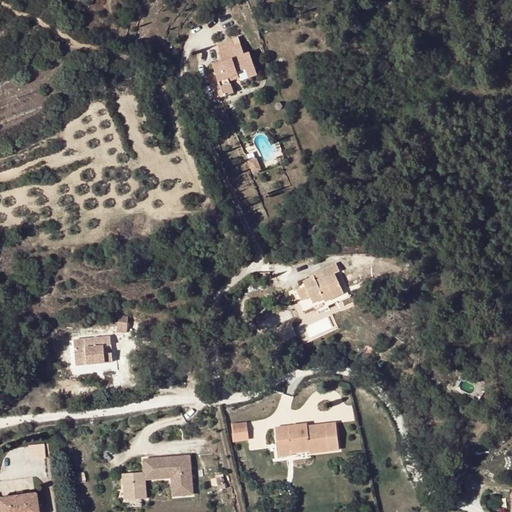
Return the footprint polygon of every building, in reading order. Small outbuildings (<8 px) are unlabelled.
[(219,53),(222,60),(223,63),(214,66),(216,73),(208,76),(216,99),(234,93),(230,82),(229,78),(238,75),(237,71),(245,68),(249,78),(257,75),(249,53),(245,55),(241,45),(219,53)] [(336,264),(322,271),(326,278),(318,282),(315,277),(304,283),(306,287),(297,291),(302,301),(311,298),(313,303),(324,299),(325,302),(344,293),(335,274),(340,271),(336,264)] [(318,282),(326,278),(322,271),(314,275),(315,277),(318,282)] [(128,318),(118,317),(118,333),(128,334),(128,318)] [(73,341),(75,360),(87,359),(88,365),(97,364),(112,362),(112,354),(108,354),(107,345),(111,345),(110,337),(73,341)] [(249,432),(248,423),(232,425),(233,434),(249,432)] [(310,451),(311,454),(329,452),(326,426),(308,428),(308,431),(300,431),(300,426),(275,429),(279,457),(293,456),(293,452),(310,451)] [(169,464),(172,475),(192,470),(185,439),(176,441),(177,446),(170,448),(169,443),(140,450),(142,462),(144,469),(169,464)] [(30,444),(30,459),(47,458),(46,443),(30,444)] [(144,469),(142,462),(122,466),(127,492),(148,488),(144,469)] [(193,478),(192,470),(172,475),(173,482),(193,478)] [(0,511),(37,511),(35,494),(24,496),(17,496),(0,498),(0,511)]
